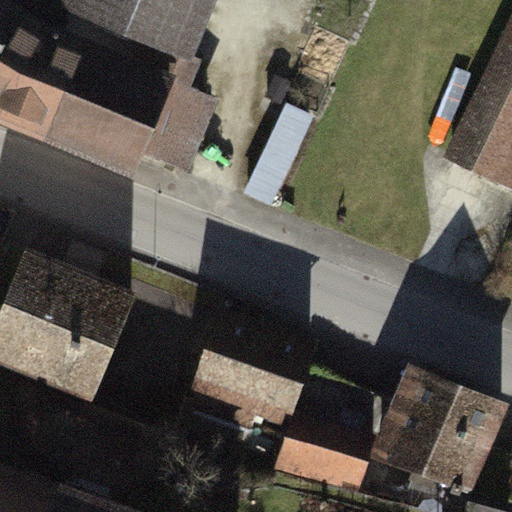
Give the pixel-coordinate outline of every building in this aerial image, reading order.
[(52,33),(0,2),(0,110),(2,112),(136,169),(145,147),(183,163),(212,97),(175,81),(207,0),(78,0),(76,7),(103,18),(92,47),(52,33)] [(511,36),(456,154),(511,180),(511,36)] [(312,116),(284,103),(246,189),(273,201),(312,116)] [(136,297),(30,253),(0,325),(0,354),(95,393),(136,297)] [(315,343),(227,315),(198,408),(251,427),(259,406),(288,415),(315,343)] [(421,470),(469,487),(506,404),(423,369),(392,439),(389,442),(382,459),(420,474),(421,470)] [(376,442),(298,417),(282,472),(359,493),(376,442)] [(0,511),(47,511),(56,489),(0,467),(0,511)] [(118,511),(56,489),(47,511),(118,511)]
